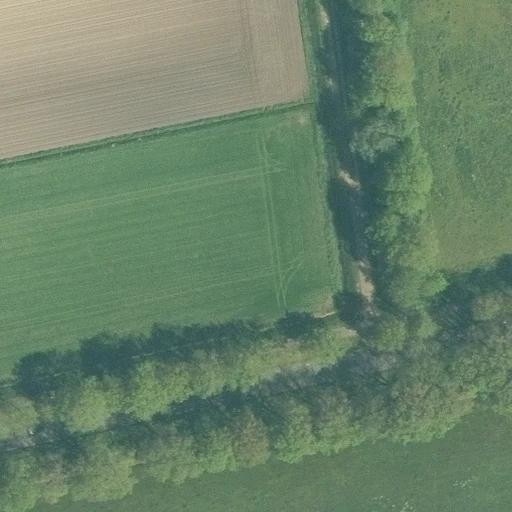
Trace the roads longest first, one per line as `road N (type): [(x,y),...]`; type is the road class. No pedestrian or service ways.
road 1 (tertiary): [(511,330),(0,440)]
road 2 (track): [(370,327),(324,0)]
